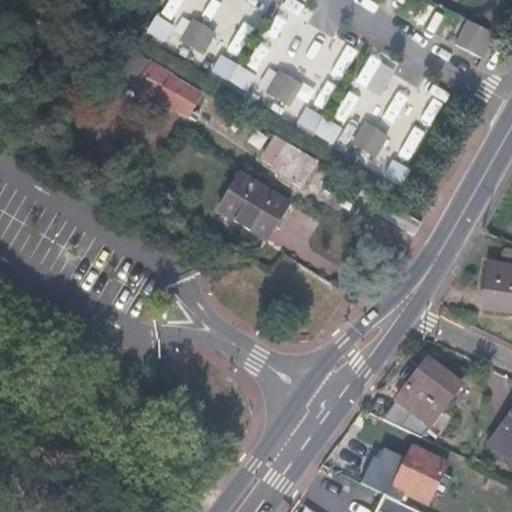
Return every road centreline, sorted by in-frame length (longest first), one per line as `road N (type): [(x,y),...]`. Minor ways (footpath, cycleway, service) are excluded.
road 1 (secondary): [(389,304),(321,369),(219,511)]
road 2 (secondary): [(264,511),(405,314)]
road 3 (secondary): [(511,124),(428,272)]
